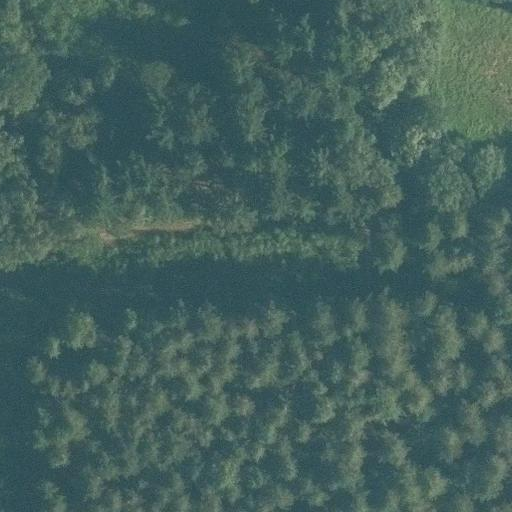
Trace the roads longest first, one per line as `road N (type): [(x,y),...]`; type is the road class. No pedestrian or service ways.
road 1 (track): [(367,191),(372,511)]
road 2 (track): [(360,0),(367,191)]
